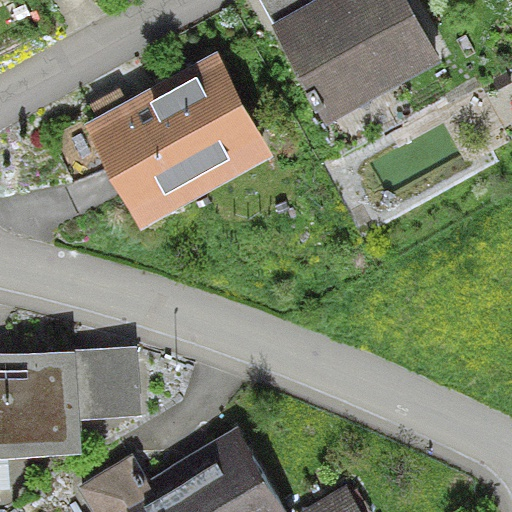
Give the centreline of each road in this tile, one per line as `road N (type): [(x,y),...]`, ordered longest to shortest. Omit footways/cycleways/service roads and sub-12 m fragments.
road 1 (residential): [(0,266),(351,377),(511,451)]
road 2 (residential): [(0,103),(182,0)]
